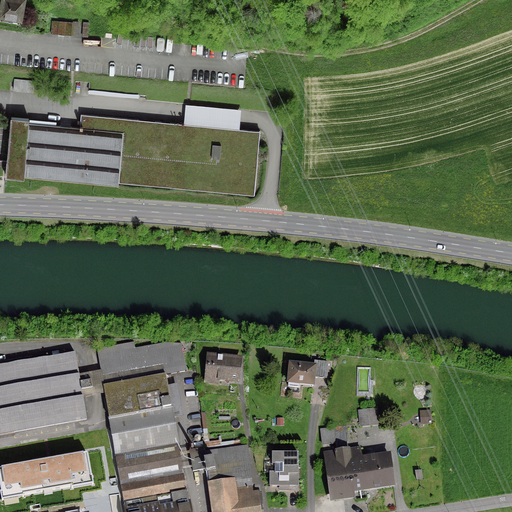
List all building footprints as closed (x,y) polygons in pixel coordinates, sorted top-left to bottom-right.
[(1,0),(0,10),(0,15),(19,19),(22,0),(1,0)] [(71,22),(51,20),(49,34),(70,36),(71,22)] [(13,79),(12,90),(32,92),(33,81),(13,79)] [(185,114),(184,124),(239,129),(240,119),(241,110),(189,105),(186,105),(185,114)] [(117,184),(117,181),(253,194),(259,131),(239,129),(184,124),(80,114),(78,128),(27,123),(27,119),(10,117),(4,176),(22,177),(22,176),(117,184)] [(125,509),(125,511),(190,511),(166,375),(186,372),(180,342),(165,345),(135,350),(133,343),(96,349),(110,428),(125,509)] [(74,353),(0,366),(0,434),(86,420),(80,391),(91,389),(90,381),(79,383),(74,353)] [(239,359),(207,356),(205,382),(217,383),(218,379),(237,381),(239,359)] [(289,364),(287,383),(312,385),(314,371),(316,372),(316,376),(325,377),(326,363),(314,362),(313,367),(289,364)] [(370,410),(359,411),(361,427),(372,425),(370,410)] [(422,417),(422,424),(430,424),(429,416),(422,417)] [(346,426),(319,430),(321,445),(347,442),(346,426)] [(40,447),(46,484),(48,484),(52,511),(70,511),(67,491),(64,491),(56,444),(40,447)] [(248,444),(203,451),(206,469),(212,511),(261,511),(252,448),(249,448),(248,444)] [(194,471),(206,469),(203,451),(202,448),(190,450),(194,471)] [(323,454),(328,493),(392,484),(388,459),(361,463),(359,449),(323,454)] [(298,453),(273,453),(273,470),(270,470),(270,485),(279,485),(279,490),(298,490),(298,453)] [(46,484),(8,491),(11,511),(52,511),(48,484),(46,484)]
